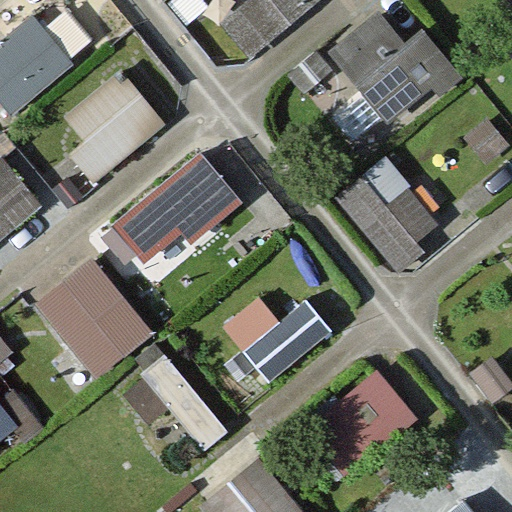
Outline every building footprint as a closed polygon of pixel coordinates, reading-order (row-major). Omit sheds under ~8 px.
[(61,0),(44,23),(81,51),(100,27),(65,0),(61,0)] [(116,0),(105,0),(93,10),(113,35),(132,20),(116,0)] [(248,0),(221,23),(249,56),(315,0),(248,0)] [(379,9),(327,49),(384,122),(432,84),(440,94),(464,76),(424,23),(402,39),(379,9)] [(34,17),(0,44),(0,98),(12,112),(72,62),(34,17)] [(317,50),(289,74),(304,92),(332,68),(317,50)] [(122,66),(68,111),(88,134),(71,148),(95,176),(165,117),(122,66)] [(489,117),(467,135),(486,158),(508,139),(489,117)] [(113,223),(102,232),(124,260),(138,249),(145,254),(182,225),(190,236),(240,196),(201,148),(110,220),(113,223)] [(384,155),(332,195),(381,258),(388,253),(398,265),(423,245),(412,231),(432,216),(384,155)] [(7,156),(0,161),(0,232),(42,200),(7,156)] [(73,179),(57,190),(67,203),(82,192),(73,179)] [(94,255),(40,296),(96,369),(150,327),(94,255)] [(258,297),(228,322),(248,345),(226,363),(240,379),(257,364),(270,380),(335,327),(308,295),(277,321),(258,297)] [(0,333),(0,354),(10,346),(0,333)] [(146,375),(127,391),(149,417),(167,403),(206,447),(231,425),(166,350),(142,370),(146,375)] [(511,377),(494,355),(472,372),(493,398),(511,382),(511,377)] [(376,366),(306,418),(345,471),(415,418),(376,366)] [(0,439),(11,430),(24,446),(43,431),(12,393),(0,403),(0,439)] [(304,511),(257,455),(204,499),(214,511),(304,511)]
